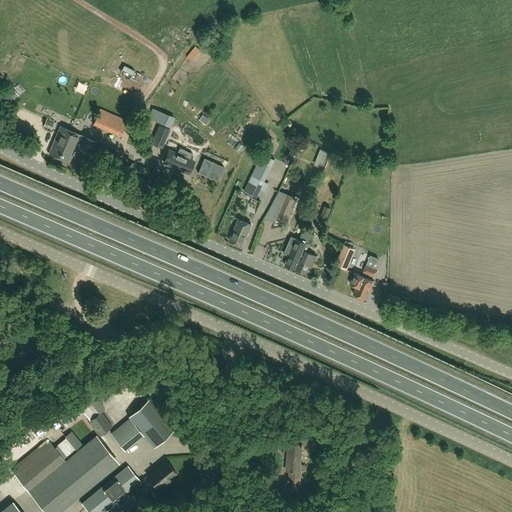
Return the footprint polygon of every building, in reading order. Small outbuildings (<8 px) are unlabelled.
[(195,47),(191,52),(196,55),(200,50),(195,47)] [(48,77),(36,104),(70,119),(82,92),(48,77)] [(15,98),(9,91),(3,95),(7,102),(8,103),(15,98)] [(80,105),(75,116),(86,121),(91,110),(80,105)] [(145,106),(143,114),(153,117),(155,109),(145,106)] [(115,107),(112,112),(124,117),(126,111),(115,107)] [(120,136),(127,120),(99,108),(92,124),(120,136)] [(46,119),(43,126),(51,129),(53,122),(46,119)] [(90,154),(96,141),(60,125),(48,153),(68,162),(75,146),(79,148),(79,149),(90,154)] [(162,147),(166,138),(164,137),(167,128),(159,125),(151,143),(162,147)] [(290,148),(286,155),(292,158),(296,151),(290,148)] [(188,173),(194,161),(168,150),(163,162),(188,173)] [(252,175),(244,190),(257,196),(260,189),(266,192),(270,184),(264,181),(275,159),(262,153),(252,175)] [(217,181),(224,166),(204,157),(197,172),(217,181)] [(147,175),(149,169),(143,167),(140,173),(147,175)] [(135,175),(132,183),(144,187),(147,180),(135,175)] [(279,190),(270,207),(280,211),(287,196),(288,194),(279,190)] [(288,223),(298,200),(287,196),(280,211),(277,218),(288,223)] [(326,223),(332,209),(326,206),(320,220),(326,223)] [(242,247),(251,224),(239,219),(229,241),(242,247)] [(134,235),(136,229),(111,222),(109,228),(134,235)] [(307,252),(314,234),(304,230),(300,240),(293,237),(285,253),(286,253),(290,254),(285,265),(297,270),(302,258),(304,259),(307,252)] [(342,245),(333,266),(345,271),(354,250),(342,245)] [(317,256),(307,252),(304,259),(302,258),(297,270),(306,274),(309,268),(312,269),(317,256)] [(26,265),(21,263),(12,259),(4,277),(18,284),(26,265)] [(366,264),(363,272),(374,277),(377,269),(366,264)] [(366,299),(374,280),(355,272),(350,283),(356,286),(353,293),(366,299)] [(103,309),(121,309),(122,300),(114,299),(114,294),(103,293),(103,309)] [(92,392),(86,397),(89,402),(98,413),(101,411),(105,408),(92,392)] [(130,418),(111,433),(122,447),(125,450),(144,435),(154,447),(156,445),(174,431),(148,400),(128,416),(130,418)] [(89,402),(81,408),(84,412),(90,420),(98,413),(89,402)] [(67,426),(84,412),(81,408),(78,404),(61,418),(67,426)] [(112,426),(101,411),(98,413),(90,420),(88,421),(99,435),(112,426)] [(72,430),(80,442),(89,435),(81,424),(72,430)] [(45,511),(114,456),(96,434),(65,460),(49,441),(12,471),(45,511)] [(289,436),(288,443),(302,444),(307,445),(308,438),(289,436)] [(332,437),(322,436),(321,443),(331,444),(332,437)] [(65,438),(57,445),(66,456),(75,449),(65,438)] [(300,471),(302,444),(288,443),(286,470),(289,470),(288,481),(299,482),(300,471)] [(157,488),(176,473),(166,460),(158,466),(159,467),(156,470),(155,469),(147,476),(157,488)] [(88,511),(102,511),(139,482),(126,466),(81,503),(88,511)] [(78,501),(99,482),(96,479),(75,497),(78,501)] [(21,511),(11,500),(0,509),(0,511),(21,511)] [(125,511),(116,501),(107,509),(108,511),(125,511)] [(138,501),(135,511),(146,511),(148,503),(144,503),(138,501)]
